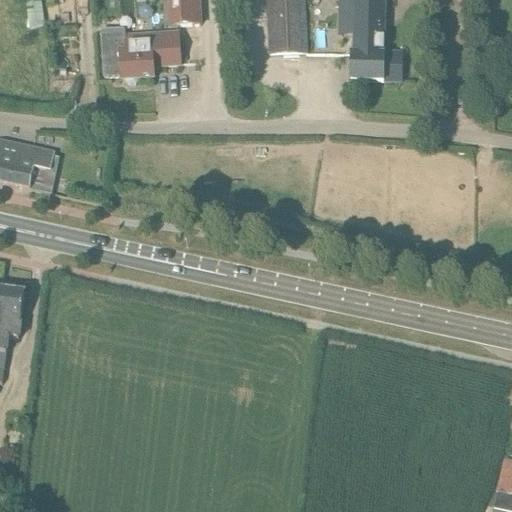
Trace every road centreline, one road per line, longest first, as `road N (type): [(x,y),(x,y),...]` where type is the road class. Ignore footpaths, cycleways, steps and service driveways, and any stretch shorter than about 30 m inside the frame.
road 1 (primary): [(511,337),(0,226)]
road 2 (unclassified): [(0,117),(156,127),(352,125),(511,141)]
